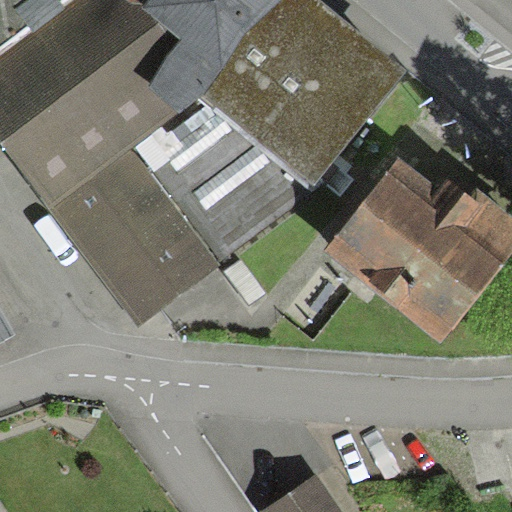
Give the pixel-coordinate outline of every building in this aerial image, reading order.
[(0,0),(0,129),(138,333),(322,186),(405,85),(306,0),(0,0)] [(511,285),(511,242),(411,166),(331,271),(453,363),(511,285)] [(0,353),(15,344),(0,318),(0,353)] [(341,511),(314,472),(257,511),(341,511)] [(8,511),(0,500),(0,511),(8,511)]
